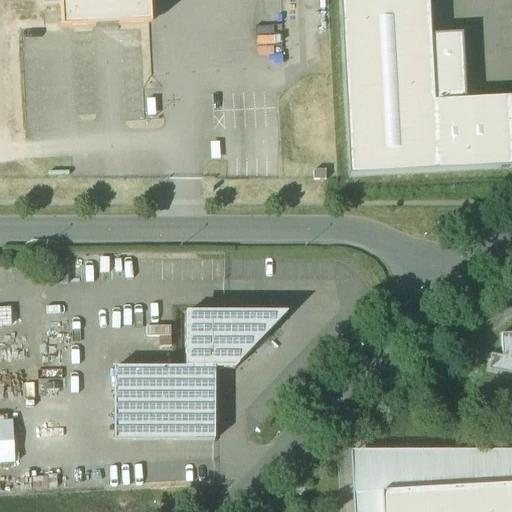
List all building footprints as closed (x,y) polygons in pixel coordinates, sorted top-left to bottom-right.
[(65,0),(67,33),(156,30),(155,0),(65,0)] [(427,0),(339,0),(349,179),(511,170),(511,158),(509,101),(465,103),(433,105),(430,38),(427,0)] [(461,36),(430,38),(433,105),(465,103),(461,36)] [(249,152),(249,174),(275,174),(275,153),(249,152)] [(312,172),(312,183),(326,183),(325,172),(312,172)] [(452,226),(436,226),(436,236),(452,236),(452,226)] [(286,316),(185,316),(185,371),(185,372),(214,372),(234,372),(286,316)] [(511,335),(501,336),(502,359),(491,356),(488,372),(511,376),(511,335)] [(185,371),(114,371),(114,443),(214,443),(214,372),(185,372),(185,371)] [(12,425),(0,425),(0,466),(14,465),(12,425)] [(361,511),(511,511),(511,459),(360,466),(361,511)]
